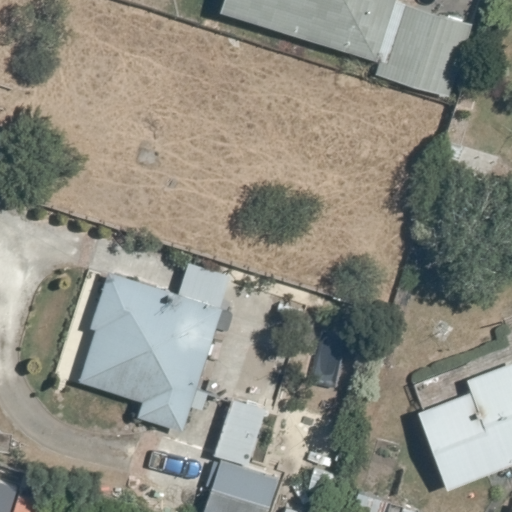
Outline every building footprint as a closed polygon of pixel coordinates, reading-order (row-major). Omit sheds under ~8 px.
[(227,0),(225,7),(381,58),(377,70),(448,93),(472,20),(410,0),(227,0)] [(202,385),(229,283),(232,272),(187,260),(179,290),(108,271),(80,379),(144,396),(140,414),(187,427),(194,403),(201,405),(204,393),(206,386),(202,385)] [(511,511),(511,325),(498,330),(504,351),(412,381),(420,406),(446,484),(511,461),(511,511)] [(213,455),(216,456),(202,511),(267,511),(277,474),(252,468),(268,405),(228,395),(213,455)] [(43,511),(47,503),(20,494),(14,511),(43,511)] [(311,511),(312,509),(282,500),(278,511),(311,511)]
